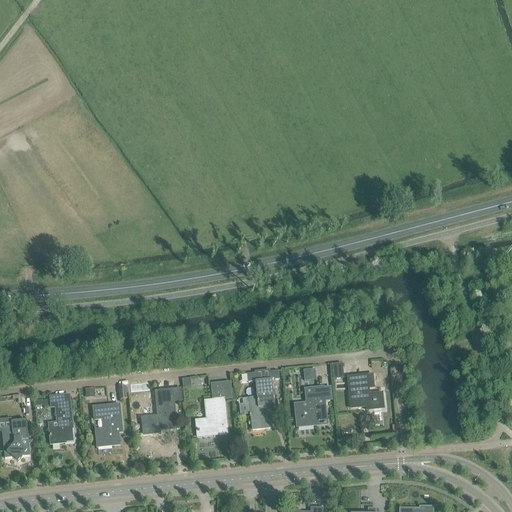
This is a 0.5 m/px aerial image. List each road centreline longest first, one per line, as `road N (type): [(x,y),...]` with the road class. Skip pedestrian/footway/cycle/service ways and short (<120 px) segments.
road 1 (secondary): [(0,295),(233,270),(511,201)]
road 2 (tertiary): [(115,491),(273,475)]
road 3 (tertiary): [(273,475),(408,463)]
road 4 (tertiary): [(511,503),(465,464),(408,463)]
